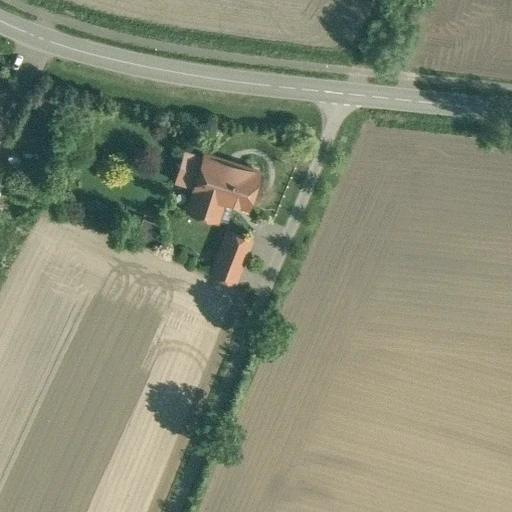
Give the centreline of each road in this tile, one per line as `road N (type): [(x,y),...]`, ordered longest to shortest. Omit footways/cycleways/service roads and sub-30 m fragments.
road 1 (unclassified): [(175,511),(345,95)]
road 2 (secondary): [(345,95),(95,56),(0,20)]
road 3 (secondary): [(511,113),(345,95)]
